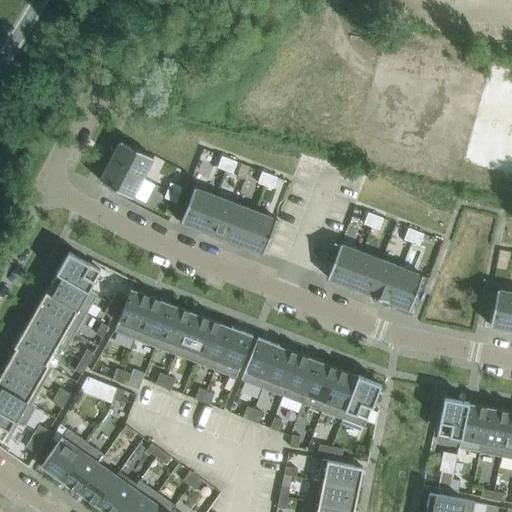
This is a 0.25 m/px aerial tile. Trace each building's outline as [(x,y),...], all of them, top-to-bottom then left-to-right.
[(505,42),(505,24),(478,23),(478,31),(473,30),(472,41),(505,42)] [(511,78),(484,71),(462,160),(511,172),(511,78)] [(143,177),(153,157),(121,140),(110,160),(143,177)] [(225,170),(229,158),(221,155),(217,167),(225,170)] [(232,173),(237,161),(229,158),(225,170),(232,173)] [(143,177),(110,160),(100,181),(132,197),(143,177)] [(269,174),(262,171),(257,182),(265,185),(269,174)] [(277,177),(269,174),(265,185),(272,188),(277,177)] [(170,182),(167,189),(178,194),(181,187),(170,182)] [(201,229),(214,195),(194,187),(181,221),(201,229)] [(178,194),(167,189),(164,197),(175,202),(178,194)] [(222,237),(235,203),(214,195),(201,229),(222,237)] [(235,203),(222,237),(243,245),(256,211),(235,203)] [(263,253),(276,219),(256,211),(243,245),(263,253)] [(375,215),(368,212),(363,223),(371,226),(375,215)] [(378,229),(383,218),(375,215),(371,226),(378,229)] [(411,242),(415,230),(408,227),(404,239),(411,242)] [(415,230),(411,242),(419,245),(423,233),(415,230)] [(327,277),(348,285),(361,251),(340,243),(327,277)] [(59,268),(56,272),(88,290),(89,289),(100,270),(87,262),(68,251),(59,268)] [(368,293),(381,259),(361,251),(348,285),(368,293)] [(381,259),(368,293),(389,301),(402,267),(381,259)] [(402,267),(389,301),(409,309),(423,275),(402,267)] [(97,294),(89,289),(88,290),(56,272),(56,273),(46,291),(86,314),(97,294)] [(135,339),(151,295),(130,287),(114,331),(135,339)] [(511,329),(511,323),(511,291),(497,289),(490,324),(511,329)] [(46,291),(35,309),(75,333),(86,314),(46,291)] [(116,292),(110,302),(117,306),(123,296),(116,292)] [(172,303),(151,295),(135,339),(155,346),(172,303)] [(117,306),(110,302),(104,313),(111,317),(117,306)] [(155,346),(175,354),(192,311),(172,303),(155,346)] [(75,333),(35,309),(25,327),(57,345),(56,346),(65,351),(75,333)] [(194,361),(211,318),(192,311),(175,354),(194,361)] [(194,361),(214,369),(231,326),(211,318),(194,361)] [(101,322),(95,333),(102,337),(108,327),(101,322)] [(236,377),(252,334),(231,326),(214,369),(236,377)] [(47,363),(56,346),(57,345),(25,327),(14,347),(16,348),(16,347),(46,364),(47,363)] [(277,343),(258,336),(241,379),(262,388),(279,345),(279,344),(277,343)] [(283,396),(287,387),(286,386),(299,352),(279,345),(262,388),(283,396)] [(16,348),(5,366),(41,386),(53,367),(47,363),(46,364),(16,347),(16,348)] [(80,359),(88,363),(94,353),(86,349),(80,359)] [(286,386),(287,387),(304,393),(305,394),(318,360),(299,352),(286,386)] [(88,363),(80,359),(74,370),(81,374),(88,363)] [(300,402),(321,410),(338,367),(318,360),(305,394),(304,393),(300,402)] [(41,386),(5,366),(0,375),(0,386),(31,404),(32,403),(41,386)] [(338,367),(321,410),(342,418),(358,375),(358,374),(357,375),(338,367)] [(112,379),(118,381),(123,370),(116,368),(112,379)] [(131,373),(123,370),(118,381),(127,385),(131,373)] [(163,386),(167,375),(160,372),(155,383),(163,386)] [(167,375),(163,386),(170,389),(175,378),(167,375)] [(363,377),(358,375),(342,418),(364,427),(372,406),(381,384),(363,377)] [(87,376),(80,389),(97,395),(102,382),(87,376)] [(105,396),(113,399),(117,387),(110,384),(105,396)] [(36,406),(32,403),(31,404),(0,386),(0,411),(19,422),(18,422),(24,426),(36,406)] [(60,387),(55,394),(66,401),(70,393),(60,387)] [(125,390),(117,387),(113,399),(120,402),(125,390)] [(195,398),(202,401),(206,390),(199,387),(195,398)] [(214,393),(206,390),(202,401),(209,404),(214,393)] [(62,407),(66,401),(55,394),(51,401),(62,407)] [(459,437),(466,401),(444,397),(439,421),(440,421),(436,438),(460,443),(461,438),(459,437)] [(459,437),(461,438),(480,442),(488,406),(469,402),(466,401),(459,437)] [(250,420),(254,409),(247,406),(242,417),(250,420)] [(500,456),(509,410),(488,406),(480,442),(481,442),(479,451),(500,456)] [(254,409),(250,420),(257,423),(262,412),(254,409)] [(511,410),(509,410),(500,456),(511,458),(511,410)] [(0,438),(7,442),(18,422),(19,422),(0,411),(0,438)] [(282,419),(274,416),(270,428),(277,431),(282,419)] [(46,458),(40,466),(57,478),(60,480),(87,442),(67,428),(60,423),(52,437),(58,441),(46,458)] [(39,424),(35,431),(45,437),(49,430),(39,424)] [(125,425),(120,431),(130,438),(135,432),(125,425)] [(34,431),(25,446),(36,453),(45,437),(35,431),(34,431)] [(292,434),(289,446),(297,448),(300,436),(292,434)] [(98,462),(100,463),(105,455),(87,442),(60,480),(78,492),(98,462)] [(156,456),(161,450),(151,443),(146,450),(156,456)] [(329,454),(331,446),(319,444),(318,452),(329,454)] [(343,448),(331,446),(329,454),(341,456),(343,448)] [(171,457),(161,450),(156,456),(166,463),(171,457)] [(322,459),(318,480),(318,481),(358,489),(363,467),(322,459)] [(116,475),(116,474),(100,463),(98,462),(78,492),(95,505),(116,475)] [(285,466),(284,474),(295,476),(297,468),(285,466)] [(116,511),(137,483),(136,483),(118,470),(116,474),(116,475),(95,505),(105,511),(116,511)] [(189,485),(196,475),(189,470),(182,480),(189,485)] [(196,475),(189,485),(195,489),(202,479),(196,475)] [(450,490),(452,478),(444,477),(442,489),(450,490)] [(452,478),(450,490),(457,492),(460,480),(452,478)] [(139,479),(136,483),(137,483),(116,511),(142,511),(157,492),(139,479)] [(354,510),(358,489),(318,481),(318,480),(313,479),(308,502),(318,504),(318,503),(354,510)] [(279,495),(287,497),(290,485),(282,483),(279,495)] [(480,496),(492,499),(494,491),(482,488),(480,496)] [(494,491),(492,499),(504,501),(505,493),(494,491)] [(169,511),(172,508),(173,509),(176,505),(157,492),(142,511),(169,511)] [(429,492),(424,511),(472,511),(474,501),(429,492)] [(287,497),(279,495),(277,507),(285,508),(287,497)] [(316,511),(353,511),(354,510),(318,503),(318,504),(316,511)]
